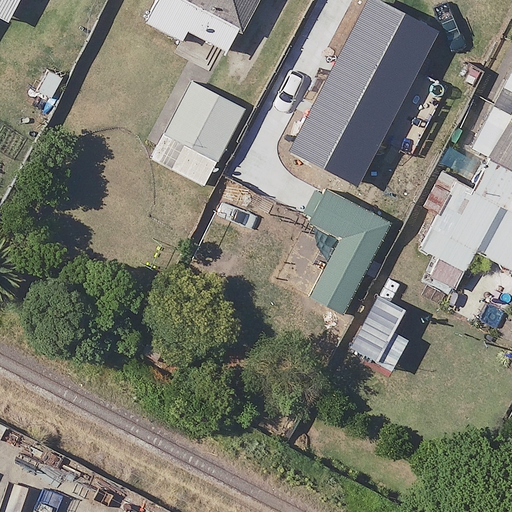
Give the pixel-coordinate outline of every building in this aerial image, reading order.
[(198,7),(186,29),(228,51),(255,0),(193,0),(200,3),(198,7)] [(361,0),(326,74),(405,109),(450,21),(438,15),(445,0),(361,0)] [(454,288),(475,249),(511,268),(511,66),(502,86),(492,104),(470,146),(488,155),(474,182),(455,172),(417,246),(441,258),(432,276),(454,288)] [(244,100),(187,74),(148,157),(205,183),(244,100)] [(405,109),(326,74),(283,153),(343,183),(351,167),(372,178),(405,109)] [(327,186),(306,226),(335,241),(307,293),(339,310),(387,218),(327,186)]
